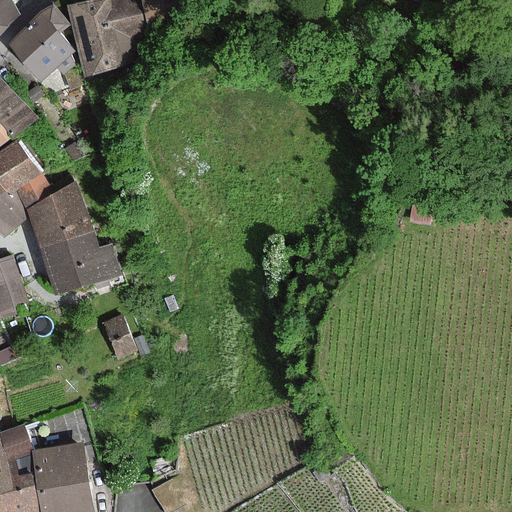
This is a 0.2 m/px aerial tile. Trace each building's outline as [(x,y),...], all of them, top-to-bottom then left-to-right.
[(19,0),(0,0),(0,32),(24,7),(19,0)] [(90,70),(129,62),(116,0),(87,0),(76,2),(90,70)] [(151,35),(157,33),(150,0),(116,0),(129,62),(155,57),(151,35)] [(150,0),(157,33),(193,26),(187,0),(150,0)] [(50,8),(17,40),(30,57),(66,29),(76,22),(62,4),(50,8)] [(81,49),(66,29),(30,57),(46,77),(65,62),(70,69),(80,60),(75,54),(81,49)] [(0,71),(0,107),(25,132),(43,117),(0,71)] [(0,151),(20,135),(25,132),(0,107),(0,151)] [(0,165),(36,210),(36,207),(62,187),(23,139),(20,135),(0,151),(0,165)] [(37,212),(36,210),(0,165),(0,223),(10,233),(37,212)] [(37,212),(49,244),(98,227),(82,181),(62,187),(36,207),(36,210),(37,212)] [(105,246),(98,227),(49,244),(65,290),(126,269),(117,242),(105,246)] [(2,258),(3,262),(0,262),(0,314),(21,309),(18,298),(29,295),(19,253),(2,258)] [(136,329),(114,336),(122,361),(144,354),(136,329)] [(33,425),(0,432),(0,488),(3,488),(13,486),(24,484),(44,480),(38,449),(33,425)] [(44,480),(51,511),(105,511),(89,438),(38,449),(44,480)] [(13,486),(3,488),(0,488),(0,511),(51,511),(44,480),(24,484),(13,486)]
